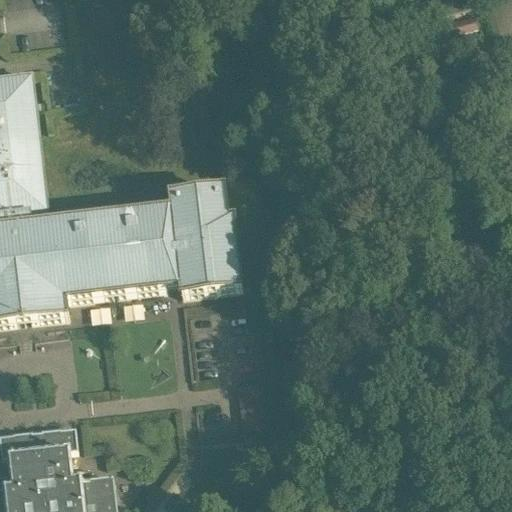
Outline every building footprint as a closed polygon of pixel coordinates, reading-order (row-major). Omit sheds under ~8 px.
[(472,0),(431,0),(438,23),(476,12),(472,0)] [(454,39),(478,33),(475,20),(451,27),(454,39)] [(0,332),(69,324),(67,308),(182,295),(183,303),(243,296),(235,227),(229,228),(225,197),(172,203),(172,208),(47,223),(46,221),(48,220),(33,83),(0,86),(0,332)] [(263,432),(260,402),(241,404),(245,434),(263,432)] [(0,511),(117,511),(114,482),(74,487),(71,459),(79,458),(77,435),(63,437),(62,436),(42,438),(42,439),(34,440),(34,439),(14,441),(14,442),(0,443),(0,445),(2,467),(11,466),(12,483),(0,484),(0,511)] [(356,500),(355,511),(383,511),(384,501),(356,500)]
